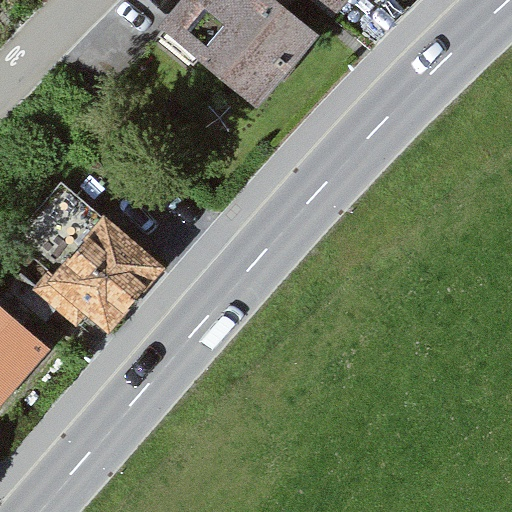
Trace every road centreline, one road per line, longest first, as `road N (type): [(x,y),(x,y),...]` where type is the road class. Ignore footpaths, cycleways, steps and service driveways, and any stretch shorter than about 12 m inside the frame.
road 1 (secondary): [(511,0),(395,109),(38,511)]
road 2 (residential): [(84,0),(0,88)]
